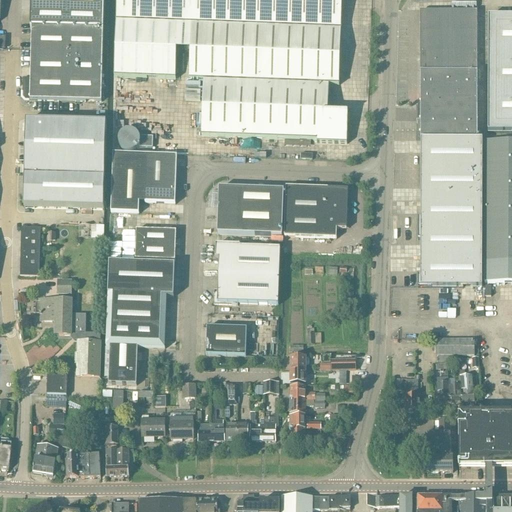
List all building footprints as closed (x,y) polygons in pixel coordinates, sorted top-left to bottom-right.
[(30,0),(30,28),(32,28),(31,79),(23,79),(22,98),(25,101),(101,103),(103,29),(104,0),(30,0)] [(342,0),(117,0),(114,78),(176,81),(177,46),(190,46),(189,81),(203,82),(201,137),(317,141),(317,144),(347,145),(348,114),(328,114),(329,86),(339,87),(342,0)] [(476,12),(420,12),(421,73),(477,73),(476,12)] [(511,17),(488,17),(488,134),(511,133),(511,17)] [(477,73),(421,73),(421,141),(451,141),(476,140),(477,140),(477,133),(477,73)] [(25,177),(25,207),(44,208),(104,209),(105,147),(106,129),(106,125),(105,125),(104,125),(27,123),(26,133),(31,134),(31,146),(30,177),(25,177)] [(132,132),(129,131),(125,132),(123,134),(120,136),(119,140),(118,143),(119,146),(120,150),(123,152),(126,154),(128,154),(131,154),(134,154),(136,153),(138,151),(140,149),(153,149),(153,138),(140,138),(138,135),(136,133),(132,132)] [(421,220),(418,220),(418,241),(421,241),(421,277),(418,277),(418,289),(432,289),(482,289),(483,173),(483,141),(476,141),(421,141),(421,220)] [(511,143),(485,143),(485,172),(485,284),(511,284),(511,143)] [(177,158),(113,155),(111,214),(139,215),(139,204),(175,206),(177,158)] [(348,191),(286,189),(284,238),(336,240),(337,230),(346,231),(348,191)] [(284,192),(219,190),(217,236),(283,238),(284,192)] [(91,227),(79,226),(79,239),(91,239),(91,227)] [(21,239),(40,239),(41,229),(21,229),(21,239)] [(176,233),(136,231),(135,261),(175,263),(176,233)] [(40,239),(21,239),(21,258),(40,259),(40,239)] [(240,247),(216,246),(215,260),(219,261),(218,293),(214,293),(214,306),(238,307),(238,306),(278,307),(280,250),(240,249),(240,247)] [(40,259),(21,258),(20,268),(40,269),(40,259)] [(106,346),(106,349),(110,350),(109,379),(109,390),(137,391),(138,351),(152,351),(165,352),(165,342),(160,342),(161,306),(166,306),(167,298),(174,299),(175,267),(109,264),(106,346)] [(40,269),(20,268),(20,278),(39,279),(40,269)] [(71,283),(58,283),(58,297),(59,297),(59,302),(41,301),(41,323),(59,323),(59,337),(71,337),(77,342),(76,377),(99,378),(100,335),(85,335),(86,316),(72,316),(72,302),(69,302),(69,296),(71,296),(71,283)] [(247,330),(207,329),(206,357),(246,358),(247,330)] [(314,330),(307,330),(308,346),(315,346),(315,345),(321,345),(321,334),(314,335),(314,330)] [(475,342),(437,341),(437,357),(438,357),(438,364),(452,362),(452,357),(475,357),(475,342)] [(291,359),(290,372),(306,372),(306,359),(291,359)] [(357,362),(331,362),(331,364),(332,371),(332,372),(357,371),(357,362)] [(290,372),(290,385),(305,385),(305,384),(310,384),(311,378),(306,378),(306,372),(290,372)] [(474,403),(472,376),(461,377),(462,389),(459,389),(459,387),(448,388),(448,378),(436,380),(438,406),(474,403)] [(47,398),(47,403),(66,404),(67,398),(68,377),(47,377),(47,391),(47,398)] [(264,383),(263,396),(276,396),(276,383),(264,383),(271,383),(264,383)] [(232,386),(225,386),(225,406),(232,406),(238,406),(238,387),(232,386)] [(195,400),(195,387),(183,388),(184,400),(195,400)] [(290,402),(305,402),(317,402),(317,396),(305,396),(305,389),(290,388),(290,402)] [(418,389),(411,389),(410,397),(405,397),(405,413),(413,413),(413,411),(417,411),(418,389)] [(113,399),(113,410),(124,410),(124,392),(114,392),(113,399)] [(221,401),(212,401),(212,415),(212,421),(212,426),(212,444),(225,444),(224,433),(223,433),(223,426),(223,421),(217,421),(216,421),(216,411),(221,411),(221,401)] [(305,402),(290,402),(290,415),(305,415),(305,402)] [(251,444),(263,444),(263,425),(261,425),(261,428),(256,428),(256,422),(255,422),(255,414),(250,414),(251,444)] [(263,425),(263,444),(276,444),(276,429),(279,429),(279,415),(274,415),(274,427),(265,427),(265,425),(263,425)] [(400,499),(373,499),(373,509),(374,509),(401,509),(400,511),(451,511),(452,504),(461,504),(461,511),(511,511),(511,497),(493,498),(493,490),(493,470),(511,469),(511,416),(491,416),(484,417),(480,417),(459,417),(459,470),(480,470),(487,470),(487,490),(487,498),(480,498),(461,498),(461,499),(452,499),(452,498),(418,498),(418,499),(412,499),(400,499)] [(330,417),(330,428),(338,428),(342,417),(330,417)] [(149,422),(149,418),(143,418),(142,419),(142,439),(165,438),(164,422),(149,422)] [(290,418),(290,431),(305,431),(305,418),(290,418)] [(193,419),(170,419),(171,441),(185,441),(187,441),(193,441),(193,419)] [(429,451),(420,451),(420,462),(424,462),(424,471),(424,475),(453,474),(453,470),(453,461),(452,461),(451,436),(450,421),(439,421),(440,436),(433,436),(429,437),(429,447),(429,451)] [(111,429),(111,425),(106,425),(107,479),(129,478),(128,470),(131,470),(131,466),(128,466),(128,453),(125,453),(125,450),(117,450),(117,453),(116,453),(116,448),(114,448),(114,446),(118,446),(117,429),(111,429)] [(64,427),(50,426),(49,435),(63,436),(64,427)] [(199,433),(199,445),(212,444),(212,426),(211,426),(199,426),(199,433)] [(227,444),(238,444),(238,426),(227,426),(227,444)] [(248,426),(238,426),(238,444),(248,444),(248,426)] [(305,432),(305,431),(290,431),(290,444),(305,444),(305,438),(310,438),(310,439),(320,439),(320,433),(305,432)] [(72,441),(57,438),(55,448),(70,451),(72,441)] [(0,471),(8,472),(9,452),(9,447),(0,445),(0,471)] [(36,461),(56,465),(58,452),(38,448),(36,461)] [(101,479),(100,458),(67,458),(67,480),(101,479)] [(53,478),(56,465),(36,461),(33,474),(53,478)] [(280,511),(280,506),(260,506),(259,506),(259,500),(253,500),(253,498),(244,498),(244,502),(238,502),(237,511),(280,511)] [(339,511),(340,510),(350,510),(350,500),(350,498),(349,498),(349,499),(309,498),(281,498),(281,511),(339,511)] [(220,511),(220,510),(218,510),(218,501),(139,502),(138,511),(220,511)]
